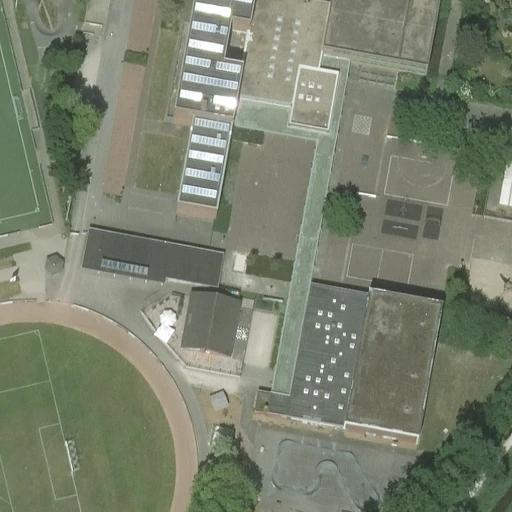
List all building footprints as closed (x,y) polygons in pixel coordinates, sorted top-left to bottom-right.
[(193,0),(171,125),(190,129),(175,215),(215,222),(236,103),(290,109),(287,129),(327,135),(337,80),(317,76),(320,59),(425,78),(440,1),(434,0),(330,0),(328,10),(311,7),(313,1),(304,0),(271,0),(272,0),(270,0),(193,0)] [(115,125),(108,193),(126,195),(132,136),(126,135),(127,126),(115,125)] [(501,208),(511,209),(511,136),(501,208)] [(223,259),(88,234),(82,266),(217,291),(223,259)] [(45,264),(44,274),(51,280),(61,277),(62,267),(55,260),(45,264)] [(441,313),(309,290),(289,402),(269,399),(265,419),(417,447),(441,313)] [(237,309),(192,300),(182,353),(227,361),(237,309)]
